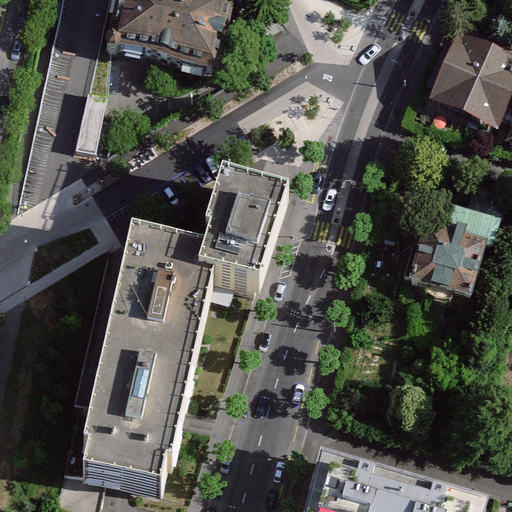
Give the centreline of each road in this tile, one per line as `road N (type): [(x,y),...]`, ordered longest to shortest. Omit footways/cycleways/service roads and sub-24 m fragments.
road 1 (residential): [(375,97),(313,78),(99,209),(0,254)]
road 2 (secondary): [(361,132),(256,511)]
road 3 (residential): [(361,132),(511,174)]
